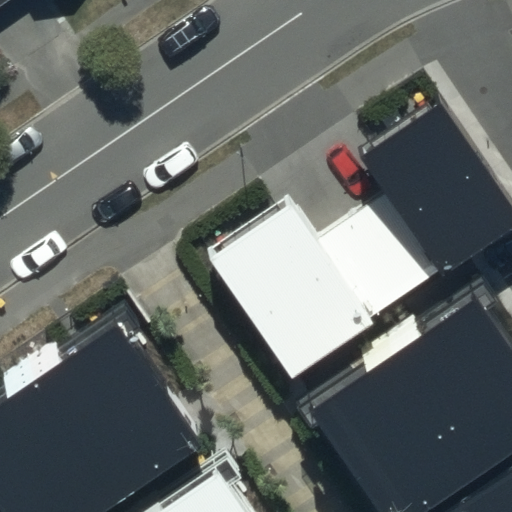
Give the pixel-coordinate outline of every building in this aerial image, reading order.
[(288,195),(205,250),(286,370),(511,217),(511,208),(434,93),(353,148),(382,189),(315,235),(288,195)] [(511,345),(469,282),(304,394),(385,511),(397,511),(511,433),(511,345)] [(113,303),(0,380),(0,502),(6,511),(88,511),(203,434),(113,303)] [(258,511),(218,453),(132,511),(258,511)] [(511,511),(511,456),(429,511),(511,511)]
